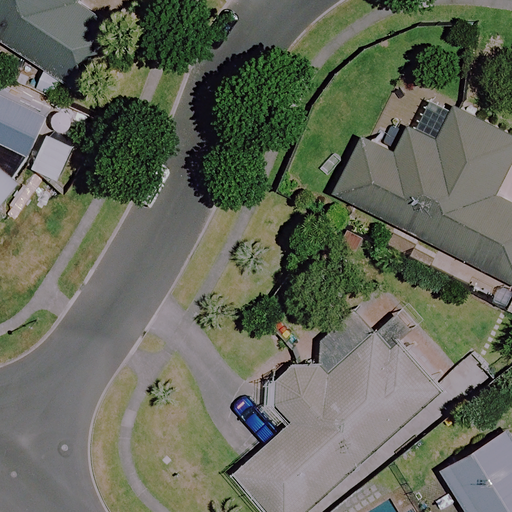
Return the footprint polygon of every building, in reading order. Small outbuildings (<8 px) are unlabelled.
[(88,0),(0,0),(0,31),(95,94),(134,35),(86,3),(88,0)] [(511,168),(511,133),(435,94),(404,155),(370,138),(343,190),(511,275),(511,199),(499,193),(511,168)] [(77,124),(52,109),(33,142),(59,157),(77,124)] [(0,214),(25,182),(0,162),(0,214)] [(442,353),(387,293),(279,393),(303,419),(246,472),(283,511),(309,511),(449,385),(430,364),(442,353)] [(511,511),(511,438),(509,433),(451,469),(477,511),(511,511)]
